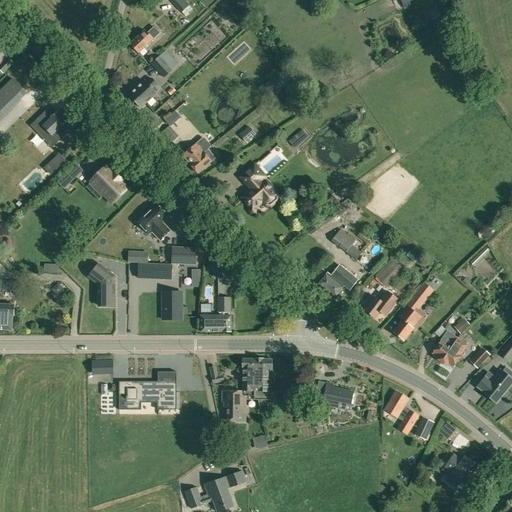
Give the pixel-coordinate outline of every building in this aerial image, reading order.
[(183,11),(186,15),(192,8),(189,5),(190,5),(185,0),(169,0),(182,12),(183,11)] [(233,8),(240,18),(246,15),(239,4),(233,8)] [(130,44),(139,54),(160,33),(154,27),(152,28),(147,32),(144,30),(130,44)] [(0,70),(3,74),(14,63),(8,57),(0,49),(0,70)] [(150,64),(164,79),(173,70),(172,69),(178,64),(166,50),(150,64)] [(129,95),(140,108),(156,94),(155,93),(158,90),(155,87),(158,85),(151,78),(146,83),(145,81),(129,95)] [(263,86),(269,93),(278,85),(272,78),(263,86)] [(0,118),(27,93),(12,79),(0,90),(0,118)] [(0,142),(32,111),(24,103),(0,126),(0,142)] [(58,110),(53,115),(48,109),(38,119),(58,141),(69,131),(64,126),(68,121),(58,110)] [(240,135),(246,142),(256,134),(249,126),(240,135)] [(292,150),(296,150),(299,148),(299,144),(298,143),(300,141),(304,145),(313,137),(305,128),(296,136),(295,135),(292,138),(291,138),(287,142),(288,145),(292,150)] [(182,156),(198,174),(212,162),(215,159),(215,157),(208,149),(210,147),(210,144),(206,140),(205,138),(203,138),(182,156)] [(45,168),(51,174),(65,160),(59,154),(45,168)] [(272,175),(286,161),(279,154),(266,169),(272,175)] [(77,164),(67,173),(73,179),(82,170),(77,164)] [(251,213),(254,213),(256,211),(256,208),(255,207),(261,202),(266,208),(271,208),(280,201),(280,195),(264,178),(265,177),(254,164),(240,177),(250,189),(241,197),(250,207),(249,208),(249,211),(251,213)] [(111,203),(125,190),(118,183),(118,182),(112,175),(111,176),(104,169),(91,182),(111,203)] [(295,211),(295,198),(284,199),(285,212),(295,211)] [(167,216),(156,204),(137,222),(149,234),(152,231),(160,240),(170,230),(161,222),(167,216)] [(25,217),(30,223),(39,216),(34,210),(25,217)] [(332,241),(355,260),(362,253),(351,245),(355,240),(348,236),(341,229),(332,241)] [(470,263),(474,267),(490,250),(486,246),(470,263)] [(172,248),(172,264),(196,264),(196,248),(172,248)] [(415,259),(419,255),(413,250),(409,254),(415,259)] [(138,253),(137,262),(147,262),(147,254),(138,253)] [(218,253),(206,266),(218,278),(231,264),(218,253)] [(13,256),(13,266),(22,265),(22,255),(13,256)] [(375,276),(388,288),(404,270),(391,258),(375,276)] [(59,272),(59,265),(48,264),(47,272),(59,272)] [(96,284),(96,306),(111,306),(111,295),(113,295),(113,286),(111,286),(111,276),(97,264),(86,276),(96,284)] [(318,286),(333,298),(343,286),(349,291),(358,280),(339,265),(330,277),(327,274),(318,286)] [(151,266),(151,280),(171,280),(171,266),(151,266)] [(254,289),(247,274),(237,278),(235,272),(221,278),(229,295),(241,290),(243,294),(254,289)] [(471,282),(466,277),(462,282),(468,286),(471,282)] [(373,287),(377,282),(373,279),(369,284),(373,287)] [(61,284),(56,291),(61,295),(67,288),(61,284)] [(407,304),(414,309),(426,293),(420,288),(407,304)] [(363,310),(376,319),(380,313),(385,317),(399,300),(387,290),(379,300),(374,296),(363,310)] [(163,324),(182,324),(182,296),(167,296),(167,304),(163,304),(163,310),(164,310),(164,315),(163,315),(163,324)] [(200,332),(231,332),(231,316),(230,316),(230,312),(231,312),(231,297),(217,297),(218,312),(219,312),(219,316),(200,316),(200,332)] [(0,329),(12,330),(13,316),(14,304),(0,303),(0,329)] [(414,309),(407,304),(402,309),(408,314),(402,321),(401,320),(393,332),(404,340),(413,329),(415,331),(425,319),(413,310),(414,309)] [(455,327),(461,334),(470,325),(464,318),(455,327)] [(432,356),(441,361),(457,338),(448,331),(432,353),(434,354),(432,356)] [(511,337),(499,354),(508,361),(511,355),(511,337)] [(451,366),(453,367),(468,345),(457,338),(441,361),(450,368),(451,366)] [(471,362),(479,369),(488,360),(479,353),(471,362)] [(237,391),(237,396),(246,396),(254,396),(254,400),(258,400),(259,406),(260,406),(260,405),(262,405),(262,400),(270,400),(270,391),(267,391),(268,369),(272,369),(272,359),(242,359),(242,368),(243,368),(242,391),(237,391)] [(93,361),(93,373),(113,372),(113,361),(93,361)] [(485,377),(479,384),(477,387),(483,391),(482,392),(496,404),(501,398),(503,399),(508,392),(507,391),(511,384),(511,379),(500,370),(491,382),(485,377)] [(132,372),(125,372),(125,383),(132,383),(133,397),(144,397),(144,390),(162,389),(162,397),(172,397),(172,398),(176,398),(176,400),(181,400),(181,373),(132,374),(132,372)] [(321,405),(336,408),(337,404),(350,406),(353,391),(332,387),(333,384),(326,382),(321,405)] [(237,396),(237,391),(222,391),(222,402),(224,402),(224,407),(227,407),(227,422),(246,422),(246,396),(237,396)] [(401,421),(412,428),(419,415),(409,409),(408,410),(403,407),(408,399),(396,391),(384,411),(397,418),(401,411),(406,414),(401,421)] [(324,420),(322,411),(314,413),(317,422),(324,420)] [(298,413),(299,423),(311,422),(310,412),(298,413)] [(433,422),(422,417),(414,434),(425,439),(433,422)] [(253,439),(256,450),(268,446),(266,435),(253,439)] [(212,456),(219,466),(235,456),(228,446),(212,456)] [(447,470),(469,485),(474,478),(470,476),(477,466),(464,457),(462,461),(453,455),(442,469),(446,472),(447,470)] [(213,501),(216,511),(218,511),(234,506),(228,489),(246,482),(242,470),(224,477),(207,483),(203,484),(207,494),(201,497),(197,487),(184,491),(190,509),(213,501)]
